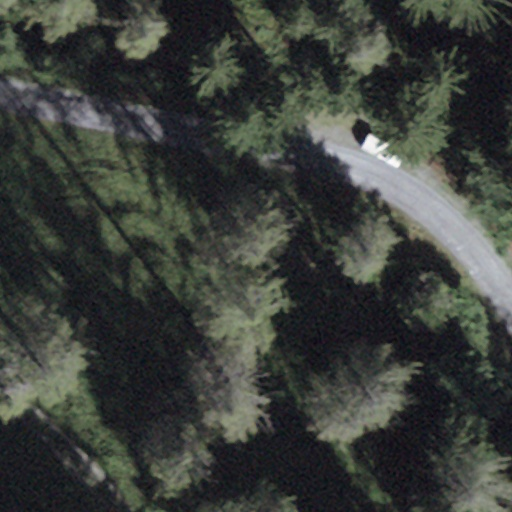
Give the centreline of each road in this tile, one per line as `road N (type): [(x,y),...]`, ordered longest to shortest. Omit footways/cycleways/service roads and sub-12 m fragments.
road 1 (track): [(511,318),(424,204),(381,174),(0,93)]
road 2 (track): [(0,349),(128,511)]
